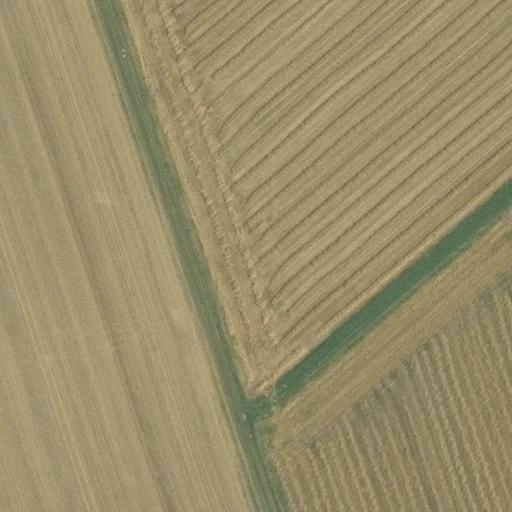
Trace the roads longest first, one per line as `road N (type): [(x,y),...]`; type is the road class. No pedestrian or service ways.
road 1 (track): [(269,511),(112,0)]
road 2 (track): [(511,189),(239,422)]
